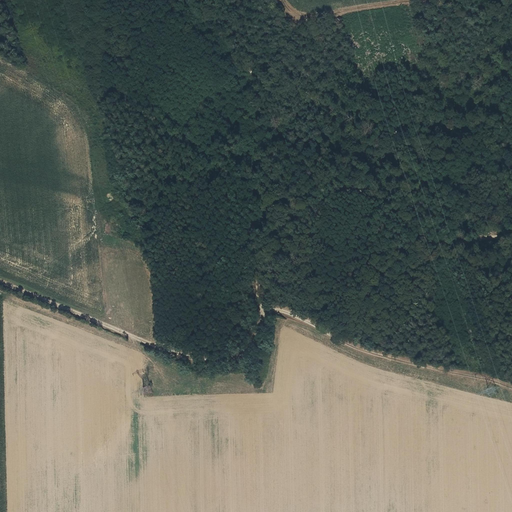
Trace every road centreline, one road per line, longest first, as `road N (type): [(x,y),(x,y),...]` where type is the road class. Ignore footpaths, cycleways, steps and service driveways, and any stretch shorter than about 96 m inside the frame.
road 1 (track): [(0,282),(191,358),(220,359),(247,347),(255,333),(261,258),(272,240),(337,191),(370,192)]
road 2 (track): [(261,318),(287,314),(352,347),(511,389)]
road 3 (track): [(422,0),(292,22),(275,0)]
